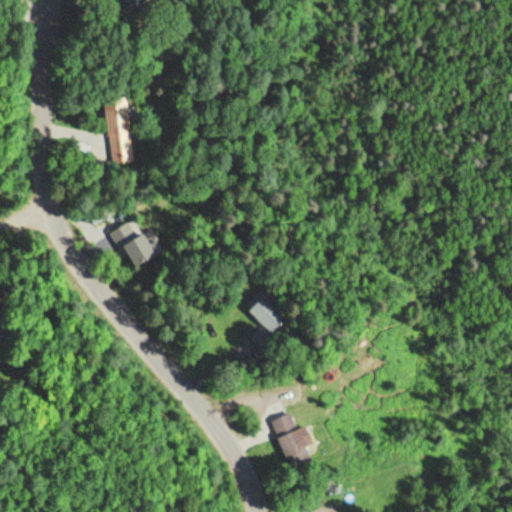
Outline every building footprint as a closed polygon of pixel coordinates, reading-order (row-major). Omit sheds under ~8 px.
[(111,163),(136,161),(129,95),(104,98),(111,163)] [(114,230),(132,271),(162,258),(151,232),(143,236),(136,221),(114,230)] [(266,322),(250,336),(263,350),(294,320),(271,295),(255,310),(266,322)] [(0,317),(0,354),(19,353),(14,316),(0,317)] [(312,424),(301,428),(295,412),(274,419),(294,471),(325,459),(312,424)]
